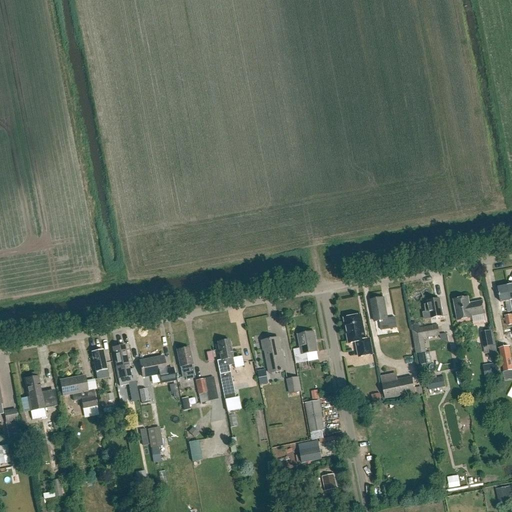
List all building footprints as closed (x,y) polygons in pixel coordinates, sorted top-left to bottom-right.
[(508,313),(511,311),(507,286),(498,288),(501,303),(505,302),(508,313)] [(469,304),(468,298),(453,301),(457,321),(472,319),(472,317),(484,314),(482,302),(469,304)] [(386,319),(382,299),(371,301),(375,322),(379,321),(381,331),(396,328),(395,318),(386,319)] [(424,320),(431,319),(443,316),(439,299),(427,302),(428,304),(424,305),(426,312),(423,313),(424,320)] [(365,340),(360,316),(344,319),(349,344),(356,343),(359,358),(372,355),(369,340),(365,340)] [(426,352),(426,349),(424,339),(439,336),(437,325),(421,328),(412,330),(416,354),(426,352)] [(493,330),(481,332),(484,348),(495,346),(493,330)] [(296,364),(308,362),(306,354),(317,352),(313,332),(298,335),(301,349),(293,350),(296,364)] [(281,355),(278,339),(262,343),(263,351),(265,351),(269,374),(286,370),(283,354),(281,355)] [(221,380),(231,378),(228,360),(233,359),(229,341),(217,343),(221,361),(218,362),(221,380)] [(130,371),(129,367),(125,346),(113,349),(117,369),(116,369),(120,388),(129,386),(128,384),(137,382),(134,370),(130,371)] [(511,362),(509,347),(499,349),(504,373),(511,371),(511,362)] [(194,375),(192,365),(189,349),(177,351),(180,368),(181,368),(183,377),(194,375)] [(97,380),(108,378),(107,371),(103,351),(91,353),(97,380)] [(165,371),(163,357),(140,362),(143,378),(159,375),(161,383),(174,381),(172,369),(165,371)] [(497,364),(489,365),(491,377),(499,376),(497,364)] [(35,373),(32,374),(30,375),(31,379),(26,380),(29,398),(27,398),(20,399),(23,413),(30,412),(57,407),(54,392),(41,395),(38,378),(37,378),(36,374),(35,373)] [(443,377),(439,378),(438,374),(431,375),(431,379),(427,380),(429,391),(446,387),(443,377)] [(87,391),(84,377),(60,382),(63,397),(72,395),(73,401),(81,400),(82,409),(96,406),(93,390),(87,391)] [(200,404),(209,402),(218,400),(213,377),(195,381),(200,404)] [(385,400),(416,392),(413,377),(381,384),(385,400)] [(234,392),(231,378),(221,380),(224,394),(234,392)] [(290,395),(301,392),(298,378),(287,380),(290,395)] [(141,402),(149,401),(147,389),(139,390),(141,402)] [(234,392),(224,394),(225,400),(235,399),(234,392)] [(110,407),(107,395),(100,397),(104,417),(117,415),(115,406),(110,407)] [(309,433),(322,431),(317,401),(304,403),(309,433)] [(6,423),(17,421),(15,409),(3,411),(6,423)] [(20,437),(18,422),(10,423),(10,422),(5,423),(8,439),(20,437)] [(162,440),(158,440),(156,429),(148,430),(151,448),(163,446),(162,440)] [(190,461),(200,459),(196,440),(186,442),(190,461)] [(302,463),(321,459),(317,441),(298,444),(302,463)] [(0,464),(10,463),(7,445),(0,446),(0,464)] [(324,491),(336,489),(333,475),(321,477),(324,491)] [(55,498),(62,496),(59,480),(52,481),(55,498)] [(511,494),(510,487),(496,490),(499,506),(510,503),(509,497),(511,496),(511,494)]
